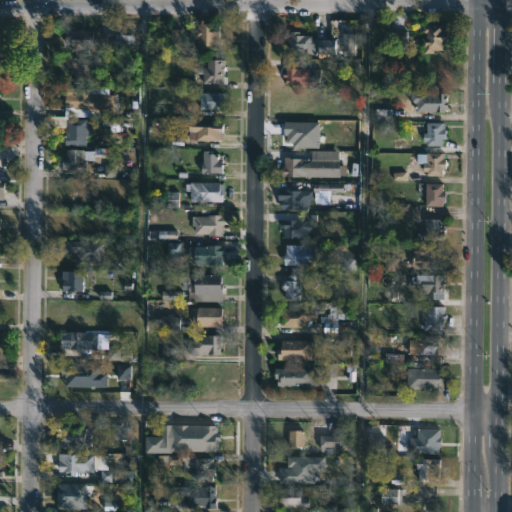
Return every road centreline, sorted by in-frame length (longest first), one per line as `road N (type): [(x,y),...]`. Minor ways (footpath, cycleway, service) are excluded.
road 1 (residential): [(45,0),(32,511)]
road 2 (secondary): [(492,511),(499,0)]
road 3 (secondary): [(474,0),(471,511)]
road 4 (residential): [(252,0),(249,511)]
road 5 (residential): [(0,410),(495,414)]
road 6 (residential): [(0,10),(474,4)]
